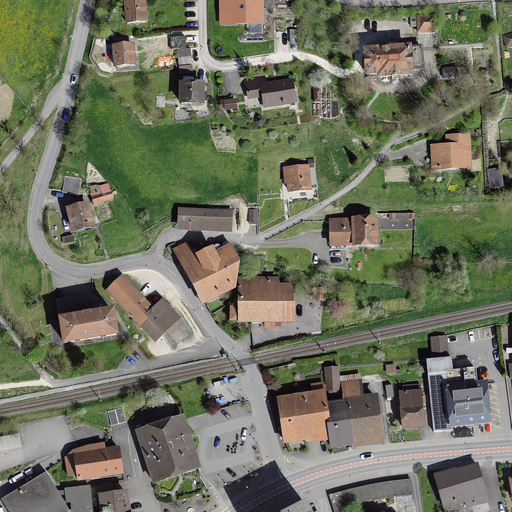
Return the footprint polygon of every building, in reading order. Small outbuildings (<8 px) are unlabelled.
[(222,4),(222,24),(262,23),(261,0),(230,0),(230,3),(222,4)] [(144,2),(126,3),(127,24),(146,22),(144,2)] [(434,15),(411,16),(411,27),(418,27),(418,32),(435,32),(434,15)] [(134,65),(133,45),(113,47),(115,67),(134,65)] [(365,51),(367,74),(379,74),(379,77),(392,76),(392,77),(399,77),(399,76),(411,75),(411,70),(423,69),(421,47),(396,49),(395,46),(391,46),(391,49),(365,51)] [(179,65),(192,64),(190,49),(177,51),(179,65)] [(457,67),(442,69),(443,77),(458,76),(457,67)] [(295,102),(291,81),(265,85),(264,80),(246,83),(248,98),(263,96),(265,106),(295,102)] [(181,84),(181,103),(202,103),(203,84),(181,84)] [(226,109),(236,108),(235,100),(225,102),(226,109)] [(469,168),(468,136),(452,136),(452,146),(433,147),(434,169),(469,168)] [(307,167),(284,169),(285,177),(288,177),(290,192),(309,190),(307,167)] [(499,170),(489,171),(491,187),(499,186),(498,178),(500,178),(499,170)] [(112,198),(107,184),(100,187),(102,191),(91,194),(94,204),(112,198)] [(68,210),(74,230),(92,225),(87,205),(68,210)] [(229,226),(230,211),(179,209),(179,224),(229,226)] [(330,223),(331,249),(347,249),(347,245),(376,245),(375,220),(361,220),(361,218),(350,218),(350,221),(345,221),(345,223),(330,223)] [(225,251),(224,251),(215,255),(212,250),(199,256),(196,251),(192,253),(187,244),(177,249),(175,243),(169,246),(167,248),(169,253),(173,251),(189,279),(192,277),(205,302),(235,287),(239,269),(239,262),(231,247),(231,248),(231,249),(230,250),(229,251),(228,251),(227,251),(226,251),(225,251)] [(222,248),(224,251),(225,251),(226,251),(227,251),(228,251),(229,251),(230,250),(231,249),(231,248),(230,244),(226,243),(223,244),(222,248)] [(215,245),(213,248),(213,251),(216,253),(219,253),(221,251),(221,247),(219,245),(215,245)] [(260,270),(267,271),(268,264),(261,263),(261,261),(250,260),(248,273),(259,275),(260,270)] [(152,310),(121,277),(108,290),(134,317),(131,320),(137,325),(139,323),(152,310)] [(231,307),(231,320),(265,321),(265,326),(274,327),(274,322),(293,322),(293,294),(277,294),(277,280),(256,279),(239,279),(238,308),(231,307)] [(316,287),(315,298),(324,299),(325,288),(316,287)] [(56,301),(58,316),(88,311),(86,296),(56,301)] [(152,310),(139,323),(154,339),(176,318),(160,302),(152,310)] [(116,334),(113,311),(91,315),(91,314),(61,320),(64,343),(116,334)] [(431,338),(433,360),(448,358),(446,336),(431,338)] [(453,375),(451,358),(448,358),(433,360),(426,360),(434,432),(452,430),(452,425),(447,377),(453,376),(453,375)] [(387,366),(388,374),(395,373),(394,365),(387,366)] [(338,368),(325,369),(327,391),(328,391),(329,397),(337,396),(336,390),(340,390),(338,368)] [(447,377),(452,425),(491,421),(487,383),(477,384),(475,368),(467,369),(467,374),(453,375),(453,376),(447,377)] [(321,439),(329,437),(327,406),(323,384),(311,386),(313,395),(278,401),(285,442),(320,436),(321,439)] [(327,406),(329,437),(330,446),(381,439),(375,397),(361,399),(359,385),(344,387),(346,403),(327,406)] [(392,385),(385,386),(387,401),(393,400),(392,397),(394,397),(392,385)] [(402,427),(424,425),(421,390),(399,392),(402,427)] [(108,411),(111,426),(126,422),(122,408),(108,411)] [(199,468),(182,416),(137,431),(154,483),(199,468)] [(21,433),(0,436),(0,452),(24,448),(21,433)] [(116,473),(123,472),(119,449),(105,451),(104,443),(87,446),(73,451),(65,457),(68,476),(77,474),(78,479),(107,475),(107,477),(116,476),(116,473)] [(488,501),(478,466),(465,468),(434,477),(443,506),(465,500),(467,507),(488,501)] [(71,511),(72,509),(70,511),(60,495),(65,495),(65,490),(58,491),(46,472),(1,499),(8,511),(71,511)] [(395,496),(412,495),(411,480),(384,483),(356,489),(360,503),(377,499),(395,496)] [(128,511),(124,511),(92,511),(90,486),(64,489),(65,490),(65,495),(66,502),(71,502),(72,509),(71,511),(128,511)] [(335,511),(350,511),(344,491),(330,496),(335,511)] [(97,502),(99,511),(124,511),(128,511),(125,492),(101,496),(101,502),(97,502)]
